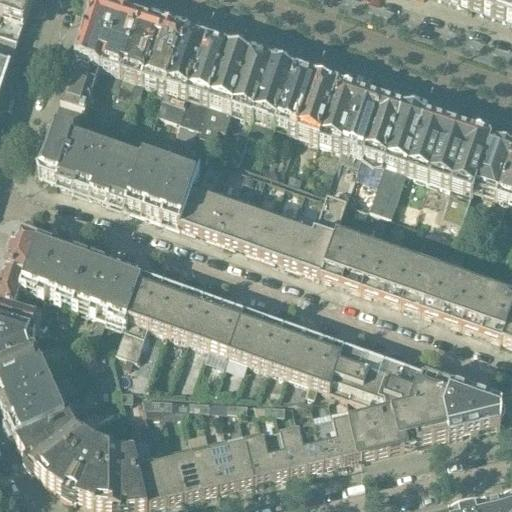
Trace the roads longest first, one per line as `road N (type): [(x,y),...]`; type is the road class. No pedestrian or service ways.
road 1 (residential): [(511,386),(0,202)]
road 2 (tertiary): [(163,0),(511,118)]
road 3 (tertiary): [(511,67),(318,0)]
road 4 (residential): [(0,193),(64,0)]
road 5 (residential): [(335,511),(511,470)]
